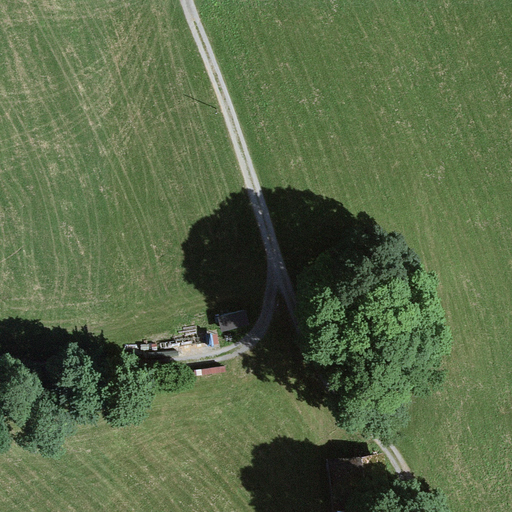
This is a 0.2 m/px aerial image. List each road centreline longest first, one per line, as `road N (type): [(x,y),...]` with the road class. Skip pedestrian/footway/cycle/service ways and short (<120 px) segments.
road 1 (track): [(419,511),(411,474),(299,323),(190,0)]
road 2 (track): [(275,252),(264,326),(239,346),(201,358),(0,367)]
